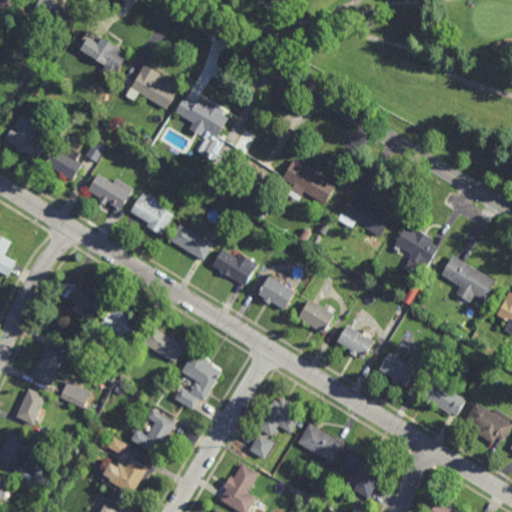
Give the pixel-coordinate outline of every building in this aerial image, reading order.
[(38,0),(47,0),(74,15),(65,31),(68,33),(54,57),(43,50),(57,26),(32,12),(38,0)] [(100,37),(127,55),(116,72),(89,54),(100,37)] [(44,74),(39,71),(43,65),(48,69),(44,74)] [(159,75),(156,80),(166,86),(170,80),(181,86),(166,111),(129,89),(143,65),(159,75)] [(48,87),(42,83),(45,79),(50,83),(48,87)] [(39,95),(34,92),(39,85),(44,88),(39,95)] [(184,98),(194,104),(197,99),(209,106),(212,102),(224,111),(221,116),(228,120),(216,139),(175,112),(184,98)] [(19,115),(39,128),(33,137),(46,145),(37,160),(4,140),(19,115)] [(244,129),(284,153),(272,172),(256,162),(253,167),(236,157),(238,154),(232,150),(244,129)] [(222,146),(206,135),(196,149),(212,160),(222,146)] [(98,162),(87,155),(96,141),(107,147),(98,162)] [(58,145),(66,150),(68,147),(80,154),(76,161),(82,164),(72,180),(46,165),(58,145)] [(293,160),(337,187),(326,205),(303,192),(297,201),(287,195),(293,186),(282,179),(293,160)] [(211,179),(203,174),(210,165),(217,170),(211,179)] [(198,176),(194,173),(198,166),(202,169),(198,176)] [(97,175),(112,184),(116,178),(133,189),(119,210),(106,201),(102,207),(98,203),(101,199),(87,190),(97,175)] [(142,194),(151,200),(153,197),(162,202),(158,207),(173,216),(161,235),(147,227),(149,223),(131,212),(142,194)] [(253,209),(247,205),(252,198),(258,202),(253,209)] [(352,199),(361,204),(363,201),(391,217),(380,236),(354,221),(350,229),(338,222),(352,199)] [(265,215),(258,211),(263,205),(269,210),(265,215)] [(323,234),(319,231),(323,224),(328,227),(323,234)] [(179,225),(212,245),(202,261),(169,241),(179,225)] [(405,227),(414,232),(417,229),(431,238),(428,241),(439,248),(421,276),(405,266),(412,254),(395,243),(405,227)] [(286,244),(280,240),(284,235),(290,238),(286,244)] [(316,245),(312,242),(316,235),(320,238),(316,245)] [(0,239),(9,244),(3,257),(15,263),(7,278),(0,274),(0,239)] [(222,250),(235,258),(238,253),(258,265),(246,286),(212,266),(222,250)] [(453,257),(495,280),(483,301),(474,296),(469,305),(456,297),(462,287),(442,276),(453,257)] [(268,277),(295,293),(284,311),(257,295),(268,277)] [(77,284),(100,297),(90,316),(66,303),(77,284)] [(411,301),(405,298),(409,293),(414,296),(411,301)] [(509,293),(511,294),(511,333),(503,327),(508,320),(497,314),(509,293)] [(308,300),(334,316),(323,334),(297,319),(308,300)] [(116,308),(126,314),(123,320),(131,325),(120,343),(99,330),(109,313),(112,315),(116,308)] [(346,326),(374,342),(363,359),(336,343),(346,326)] [(151,328),(185,348),(176,363),(142,343),(151,328)] [(46,350),(63,357),(52,383),(35,376),(46,350)] [(193,353),(208,362),(206,364),(220,372),(203,401),(198,398),(192,409),(174,399),(181,388),(190,394),(196,383),(198,385),(199,383),(182,373),(193,353)] [(388,353),(418,370),(408,388),(399,383),(397,385),(391,382),(393,379),(378,371),(388,353)] [(431,380),(466,400),(457,416),(422,397),(431,380)] [(84,409),(61,398),(69,381),(84,388),(79,397),(88,402),(84,409)] [(28,390),(45,398),(40,409),(46,412),(39,427),(16,417),(28,390)] [(258,429),(272,437),(278,426),(291,433),(300,416),(286,409),(288,404),(279,399),(277,404),(273,402),(258,429)] [(476,403),(494,413),(496,409),(511,418),(511,423),(503,440),(495,436),(492,443),(476,434),(478,430),(474,427),(476,424),(466,419),(476,403)] [(152,410),(175,424),(156,456),(130,441),(136,432),(146,437),(154,423),(147,418),(152,410)] [(297,444),(331,463),(342,445),(308,425),(297,444)] [(57,442),(44,436),(48,427),(61,433),(57,442)] [(251,450),(266,459),(275,442),(260,434),(251,450)] [(0,453),(8,435),(31,444),(21,471),(0,462),(0,453)] [(122,455),(109,447),(115,437),(128,446),(122,455)] [(351,451),(379,469),(374,476),(378,478),(373,485),(377,487),(369,499),(355,490),(361,480),(341,467),(351,451)] [(131,459),(147,469),(132,495),(109,481),(118,465),(125,469),(131,459)] [(220,503),(236,511),(250,511),(257,500),(248,495),(260,475),(242,465),(233,481),(229,478),(223,489),(227,491),(220,503)] [(46,487),(33,481),(37,469),(51,475),(46,487)] [(0,508),(8,479),(0,476),(0,508)] [(268,508),(263,504),(268,496),(273,499),(268,508)] [(430,511),(439,499),(451,506),(449,510),(452,511),(430,511)]
